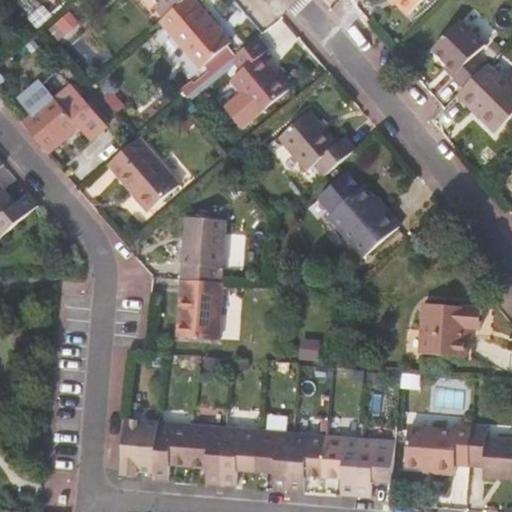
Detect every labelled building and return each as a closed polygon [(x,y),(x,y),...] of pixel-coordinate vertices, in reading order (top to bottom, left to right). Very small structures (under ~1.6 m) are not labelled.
[(157,4),(167,16),(185,0),(159,0),(160,1),(157,4)] [(230,41),(194,0),(185,0),(167,16),(161,21),(200,66),(230,41)] [(424,0),(396,0),(411,14),(424,0)] [(454,65),(472,83),(489,65),(476,52),(487,42),(462,18),(438,44),(457,62),(454,65)] [(268,45),(260,35),(233,58),(242,68),(232,77),(261,111),(290,86),(261,52),(268,45)] [(501,73),(491,63),(489,65),(472,83),(464,89),(502,127),(511,117),(511,79),(503,70),(501,73)] [(81,125),(54,94),(22,122),(31,132),(48,153),(81,125)] [(118,96),(110,103),(118,112),(126,106),(118,96)] [(327,174),(357,147),(347,135),(339,142),(312,109),(281,136),(310,169),(317,162),(327,174)] [(181,184),(140,137),(136,141),(109,163),(150,211),(181,184)] [(398,225),(363,183),(360,186),(347,171),(318,195),(330,209),(326,213),(361,255),(398,225)] [(0,192),(0,238),(40,204),(34,196),(31,193),(19,202),(5,188),(0,192)] [(187,215),(182,278),(224,281),(229,206),(216,205),(215,217),(187,215)] [(222,337),(227,281),(224,281),(182,278),(177,334),(222,337)] [(482,306),(428,302),(424,351),(467,355),(470,326),(480,327),(482,306)] [(130,416),(128,439),(126,474),(130,475),(138,475),(139,471),(155,471),(159,419),(130,416)] [(194,422),(159,419),(155,471),(156,478),(170,479),(172,464),(191,466),(194,422)] [(456,462),(472,464),(475,423),(459,421),(459,424),(411,420),(408,462),(423,463),(422,468),(455,470),(456,462)] [(227,424),(194,422),(191,466),(209,467),(207,482),(222,484),(227,424)] [(489,424),(475,423),(472,464),(486,464),(486,474),(511,476),(511,437),(489,435),(489,424)] [(261,427),(227,424),(222,484),(238,485),(240,470),(258,471),(261,427)] [(295,430),(261,427),(258,471),(276,472),(276,488),(290,490),(295,430)] [(329,433),(295,430),(290,490),(307,491),(307,476),(325,477),(329,433)] [(363,435),(329,433),(325,477),(345,478),(343,494),(358,495),(363,435)] [(398,439),(363,435),(358,495),(374,497),(375,481),(394,482),(398,439)]
